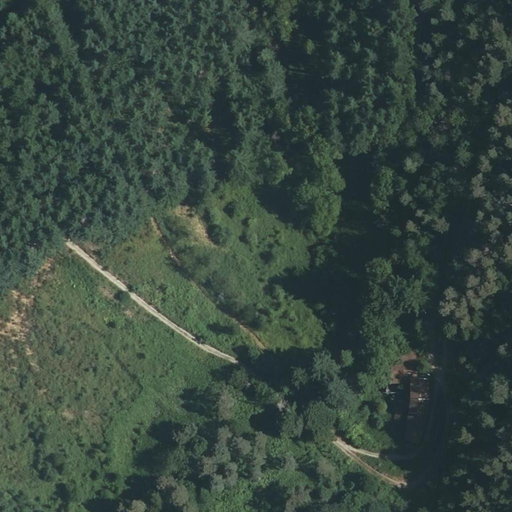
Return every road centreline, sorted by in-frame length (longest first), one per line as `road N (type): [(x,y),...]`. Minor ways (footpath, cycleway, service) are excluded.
road 1 (track): [(0,171),(94,263),(303,414),(375,455),(422,447),(439,374)]
road 2 (track): [(439,374),(481,113),(511,69)]
